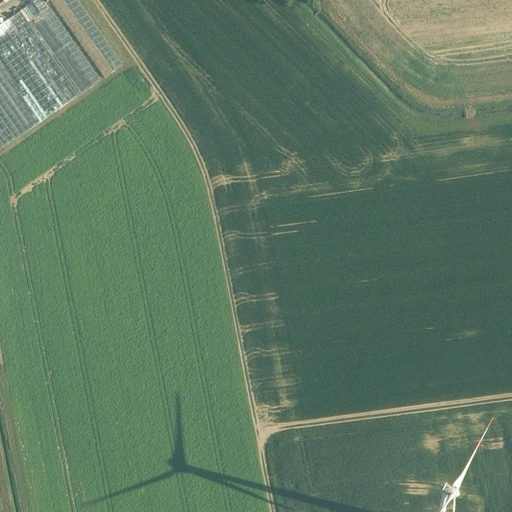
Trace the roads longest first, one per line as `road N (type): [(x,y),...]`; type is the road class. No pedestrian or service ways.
road 1 (track): [(96,0),(203,166),(262,435)]
road 2 (track): [(511,398),(262,435)]
